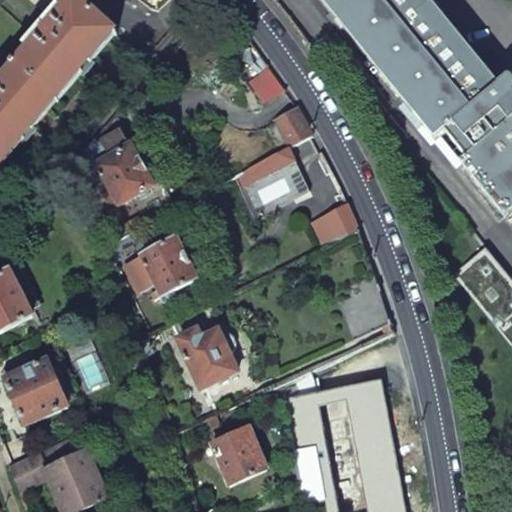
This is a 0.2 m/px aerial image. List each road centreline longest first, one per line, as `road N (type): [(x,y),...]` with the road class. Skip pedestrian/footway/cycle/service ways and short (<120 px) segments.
road 1 (residential): [(454,511),(426,360),(359,182),(248,0)]
road 2 (unknown): [(99,0),(144,32),(201,0)]
